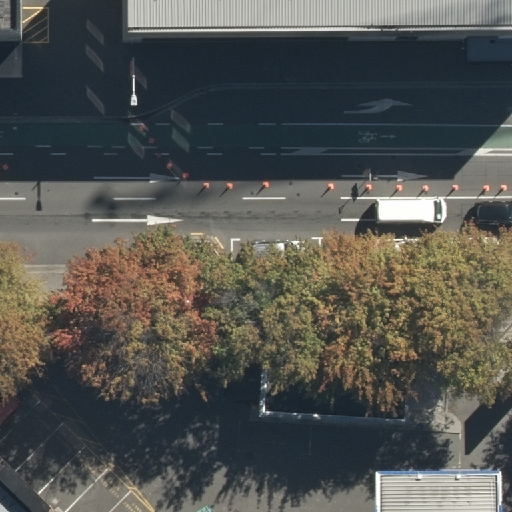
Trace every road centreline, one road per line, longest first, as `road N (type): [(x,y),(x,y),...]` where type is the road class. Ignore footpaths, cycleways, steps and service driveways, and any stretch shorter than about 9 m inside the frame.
road 1 (secondary): [(54,197),(511,194)]
road 2 (residential): [(51,0),(54,197)]
